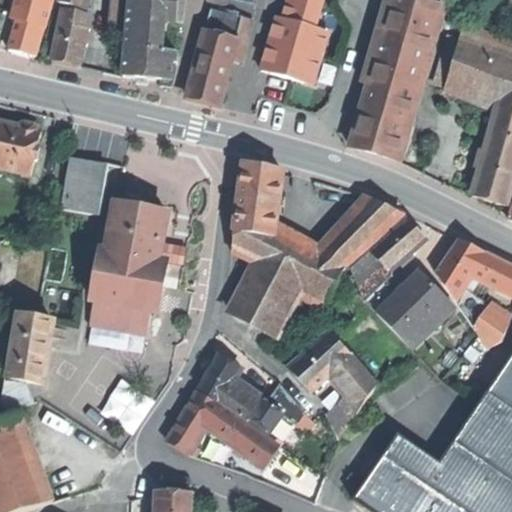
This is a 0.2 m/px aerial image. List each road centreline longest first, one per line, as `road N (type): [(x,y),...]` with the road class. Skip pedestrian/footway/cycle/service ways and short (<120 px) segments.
road 1 (residential): [(304,511),(226,482),(137,474),(193,364),(236,138)]
road 2 (tertiary): [(236,138),(393,182),(511,243)]
road 3 (tertiary): [(0,82),(236,138)]
road 4 (unknown): [(326,511),(374,437),(432,407)]
